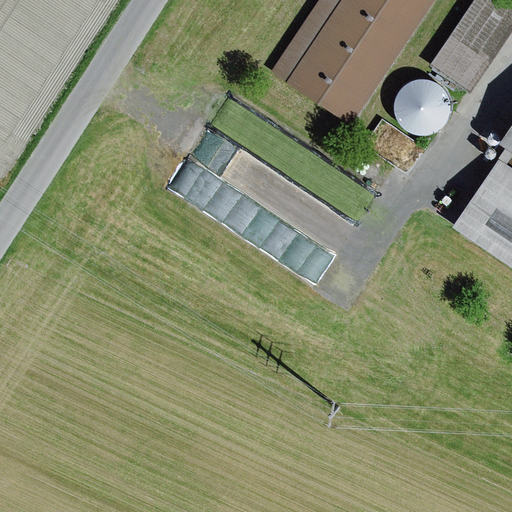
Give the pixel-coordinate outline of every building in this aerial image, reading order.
[(358,128),(439,0),(324,0),(273,76),(358,128)] [(511,46),(511,0),(481,0),(439,67),(481,94),(511,46)] [(435,123),(432,86),(403,87),(405,125),(435,123)] [(394,162),(412,143),(388,121),(371,141),(394,162)] [(511,166),(508,164),(457,229),(511,264),(511,166)] [(343,182),(344,216),(371,215),(370,182),(343,182)]
